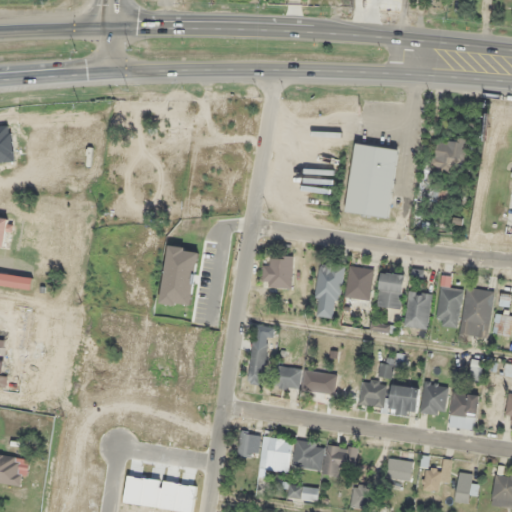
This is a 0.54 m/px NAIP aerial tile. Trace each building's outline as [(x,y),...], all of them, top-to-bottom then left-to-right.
[(432,172),(465,172),(465,139),(432,139),(432,172)] [(345,212),(389,218),(398,149),(354,143),(345,212)] [(447,191),(434,189),(433,199),(446,201),(447,191)] [(0,246),(8,248),(13,219),(0,216),(0,246)] [(272,265),(263,265),(263,287),(293,287),(293,256),(272,256),(272,265)] [(343,266),(321,263),(314,315),(337,318),(343,266)] [(346,297),(370,300),(373,268),(349,266),(346,297)] [(377,305),(400,309),(405,275),(382,272),(377,305)] [(459,327),(463,288),(441,286),(436,325),(459,327)] [(494,291),(466,288),(461,334),(489,337),(494,291)] [(432,294),(409,291),(404,325),(427,328),(432,294)] [(492,331),(508,336),(511,323),(511,316),(498,312),(492,331)] [(264,384),(271,327),(255,325),(248,382),(264,384)] [(379,376),(393,377),(395,360),(381,359),(379,376)] [(471,379),(483,379),(481,359),(470,360),(471,379)] [(511,364),(505,363),(502,373),(511,376),(511,364)] [(300,387),(301,367),(274,367),(274,386),(300,387)] [(337,375),(306,369),(302,388),(333,395),(337,375)] [(384,407),(388,382),(361,379),(359,391),(351,390),(349,402),(384,407)] [(443,416),(449,386),(426,381),(420,412),(443,416)] [(417,386),(390,386),(390,414),(417,414),(417,386)] [(478,394),(452,391),(449,427),(474,429),(478,394)] [(260,434),(240,432),(238,456),(257,457),(260,434)] [(261,470),(290,471),(291,438),(262,438),(261,470)] [(292,467),(342,474),(343,466),(354,467),(357,448),(327,444),(296,440),(292,467)] [(0,483),(20,485),(23,466),(16,465),(17,456),(0,453),(0,483)] [(387,478),(411,480),(412,460),(388,458),(387,478)] [(439,491),(442,468),(425,466),(422,489),(439,491)] [(490,506),(511,508),(511,476),(495,474),(490,506)] [(455,502),(467,502),(468,494),(478,495),(478,484),(457,483),(455,502)] [(319,488),(289,484),(288,498),(317,501),(319,488)] [(368,509),(370,486),(353,484),(351,507),(368,509)]
